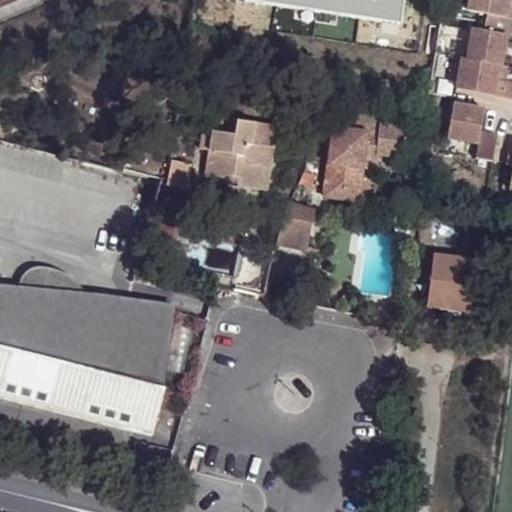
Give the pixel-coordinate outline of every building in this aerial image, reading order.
[(244,0),(244,1),(399,25),(403,0),(244,0)] [(511,0),(469,0),(467,12),(486,16),(483,32),(504,36),(509,37),(511,16),(511,0)] [(483,32),(471,30),(466,61),(499,67),(504,36),(483,32)] [(466,61),(461,60),(455,91),(511,100),(511,84),(502,83),(505,68),(499,67),(466,61)] [(483,111),(452,106),(446,140),(477,145),(474,160),(491,163),(496,136),(479,134),(483,111)] [(331,108),(322,196),(360,201),(364,158),(375,159),(375,154),(404,157),(408,123),(387,121),(377,119),(378,113),(331,108)] [(223,183),(258,190),(262,169),(268,170),(274,127),(234,120),(231,134),(201,128),(198,148),(207,150),(204,176),(224,180),(223,183)] [(190,163),(170,159),(166,184),(185,189),(190,163)] [(262,169),(258,190),(265,191),(268,170),(262,169)] [(412,218),(416,194),(417,186),(398,182),(394,216),(412,218)] [(282,209),(276,244),(304,249),(314,208),(292,201),(282,209)] [(272,250),(240,243),(233,279),(266,286),(272,250)] [(444,312),(460,315),(473,316),(479,266),(427,259),(420,309),(444,312)] [(12,297),(17,303),(0,302),(0,398),(149,435),(163,384),(158,383),(172,308),(101,298),(98,309),(88,309),(86,303),(84,298),(82,294),(79,289),(74,284),(70,280),(64,275),(56,271),(46,267),(38,266),(33,266),(26,267),(21,270),(15,274),(12,281),(11,289),(12,297)] [(380,318),(399,321),(400,310),(381,307),(380,318)] [(457,328),(460,315),(444,312),(442,326),(457,328)]
